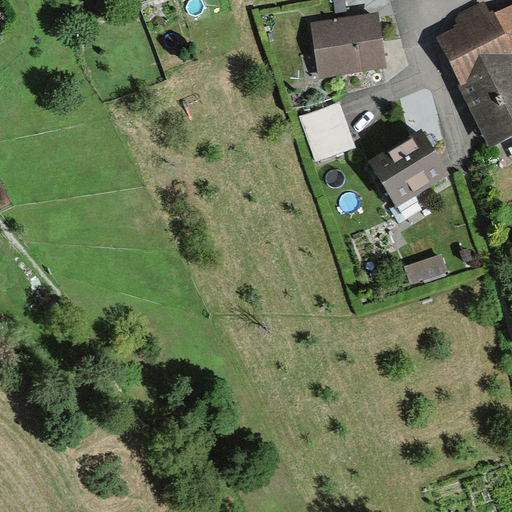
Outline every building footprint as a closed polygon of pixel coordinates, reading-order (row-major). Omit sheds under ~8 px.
[(485,1),(454,16),(459,26),(436,37),(465,93),(490,143),(511,132),(511,3),(492,14),(485,1)] [(311,21),(320,79),(384,69),(375,11),(311,21)] [(314,159),(355,146),(341,101),(299,114),(314,159)] [(369,165),(398,208),(448,175),(420,132),(369,165)] [(450,272),(443,254),(409,266),(415,284),(450,272)]
